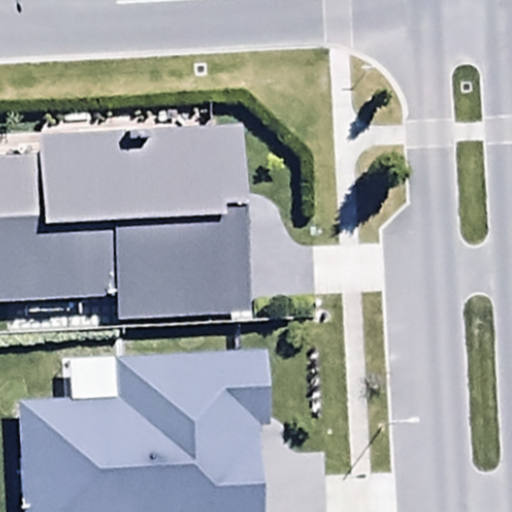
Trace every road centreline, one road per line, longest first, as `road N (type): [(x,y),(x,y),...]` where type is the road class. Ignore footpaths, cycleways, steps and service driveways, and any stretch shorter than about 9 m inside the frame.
road 1 (residential): [(445,511),(420,0)]
road 2 (residential): [(171,0),(0,8)]
